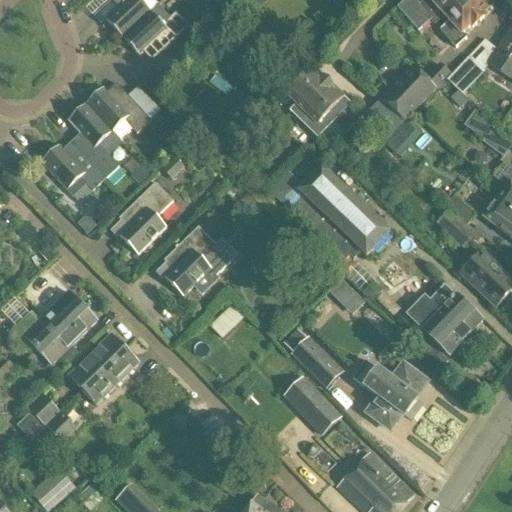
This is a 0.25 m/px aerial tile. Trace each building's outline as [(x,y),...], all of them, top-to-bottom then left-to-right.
[(113,0),(111,2),(119,10),(106,22),(123,40),(159,7),(152,0),(113,0)] [(427,0),(428,1),(420,8),(428,17),(438,9),(440,12),(453,1),(464,13),(478,0),(427,0)] [(492,10),(483,0),(478,0),(464,13),(453,1),(440,12),(438,9),(427,18),(430,22),(434,26),(443,18),(449,24),(440,32),(456,51),(466,41),(462,36),(471,29),(472,30),(484,21),(482,18),(492,10)] [(219,14),(210,4),(201,13),(195,19),(203,28),(219,14)] [(159,7),(123,40),(140,58),(144,54),(152,63),(189,29),(176,15),(171,19),(159,7)] [(87,11),(70,27),(77,35),(94,19),(87,11)] [(457,92),(480,68),(484,61),(511,79),(511,30),(498,52),(485,42),(447,82),(457,92)] [(413,70),(391,92),(414,114),(450,77),(440,68),(426,82),(413,70)] [(344,101),(345,100),(313,69),(287,96),(307,116),(303,121),(314,131),(330,114),(337,120),(347,110),(347,104),(344,101)] [(150,121),(127,97),(117,86),(108,94),(104,90),(86,107),(112,135),(119,142),(132,130),(137,136),(151,123),(150,121)] [(414,114),(391,92),(365,118),(389,140),(414,114)] [(112,135),(86,107),(68,123),(80,136),(72,144),(106,181),(120,169),(99,147),(112,135)] [(483,144),(503,159),(511,148),(511,147),(475,112),(464,128),(484,142),(483,144)] [(166,129),(178,141),(186,133),(174,121),(166,129)] [(409,122),(394,138),(407,151),(423,134),(409,122)] [(106,181),(72,144),(63,152),(59,148),(41,165),(67,193),(80,181),(93,194),(106,181)] [(183,169),(174,160),(162,171),(172,181),(183,169)] [(271,194),(343,263),(349,256),(354,260),(360,253),(366,258),(389,234),(321,168),(316,173),(306,164),(292,178),(289,175),(271,194)] [(493,178),(506,188),(496,202),(511,213),(511,171),(503,165),(493,178)] [(131,178),(139,186),(149,176),(141,168),(131,178)] [(119,221),(129,231),(120,239),(138,258),(167,230),(157,220),(174,204),(156,185),(119,221)] [(239,204),(255,220),(265,210),(248,194),(239,204)] [(511,213),(496,202),(482,221),(511,242),(511,213)] [(476,217),(463,205),(454,215),(456,216),(467,227),(476,217)] [(464,251),(477,236),(449,211),(436,225),(464,251)] [(270,217),(263,224),(274,236),(281,229),(270,217)] [(87,219),(79,226),(88,235),(95,228),(87,219)] [(183,299),(211,273),(217,278),(239,257),(223,241),(216,247),(199,229),(164,263),(174,273),(165,281),(183,299)] [(47,262),(54,256),(46,247),(39,254),(47,262)] [(511,292),(511,283),(481,255),(461,277),(496,310),(511,292)] [(329,292),(338,302),(351,289),(342,279),(329,292)] [(374,301),(382,293),(373,284),(364,292),(374,301)] [(456,299),(445,289),(431,303),(425,298),(407,316),(448,357),(482,324),(457,298),(456,299)] [(0,309),(16,325),(28,313),(8,292),(0,300),(0,309)] [(37,351),(83,308),(69,293),(39,323),(31,314),(16,329),(15,329),(11,333),(9,337),(9,342),(11,347),(13,350),(18,354),(23,355),(28,354),(32,352),(35,350),(33,349),(34,348),(37,351)] [(223,340),(245,318),(234,305),(210,328),(223,340)] [(83,308),(37,351),(52,367),(97,323),(83,308)] [(82,393),(125,351),(111,337),(68,379),(82,393)] [(311,339),(293,356),(327,390),(345,374),(311,339)] [(448,362),(425,341),(419,347),(442,369),(448,362)] [(139,365),(125,351),(82,393),(96,408),(139,365)] [(366,374),(377,362),(366,352),(355,364),(366,374)] [(373,409),(368,415),(391,433),(402,418),(404,420),(406,418),(412,422),(423,408),(417,403),(418,401),(416,399),(427,385),(404,368),(393,382),(378,371),(364,389),(375,397),(369,405),(373,409)] [(343,419),(304,379),(283,399),(322,440),(343,419)] [(45,399),(32,413),(45,427),(59,413),(45,399)] [(47,429),(61,445),(76,430),(61,415),(47,429)] [(48,437),(30,416),(17,427),(36,448),(48,458),(57,446),(48,437)] [(402,511),(415,499),(401,485),(399,486),(370,457),(338,489),(361,511),(402,511)] [(211,511),(178,483),(172,490),(151,472),(137,488),(164,511),(211,511)] [(84,480),(70,494),(82,507),(97,493),(84,480)] [(46,511),(49,511),(65,498),(51,483),(34,499),(46,511)] [(155,511),(129,486),(115,500),(126,511),(155,511)] [(283,511),(259,495),(247,511),(283,511)]
